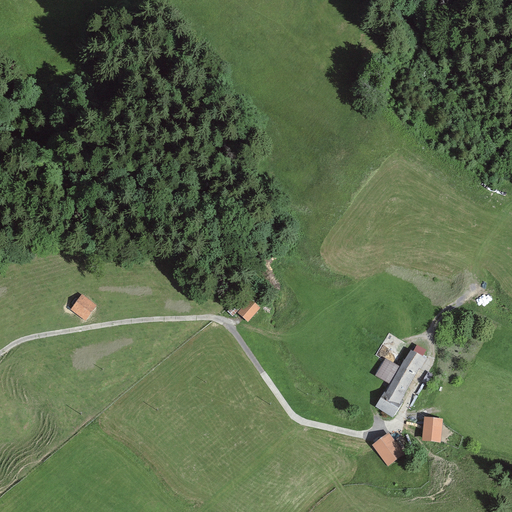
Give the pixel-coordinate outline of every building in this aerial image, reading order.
[(240,296),(229,309),(247,324),(258,311),(240,296)] [(81,297),(70,312),(86,324),(97,309),(81,297)] [(427,362),(407,350),(373,407),(393,418),(427,362)] [(444,421),(425,420),(423,444),(442,446),(444,421)] [(389,435),(373,448),(388,467),(404,455),(389,435)]
